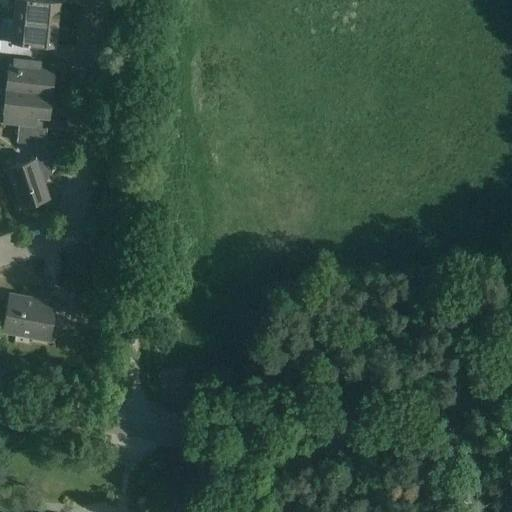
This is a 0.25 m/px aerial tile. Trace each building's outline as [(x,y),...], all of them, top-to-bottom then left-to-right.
[(14,0),(13,19),(57,24),(59,1),(46,0),(14,0)] [(0,53),(34,57),(36,45),(54,47),(57,24),(13,19),(11,33),(0,31),(0,53)] [(0,53),(0,66),(8,67),(7,78),(6,89),(49,94),(52,71),(41,70),(42,59),(42,58),(34,57),(0,53)] [(6,89),(3,112),(4,112),(3,124),(18,125),(34,127),(34,126),(35,115),(47,117),(49,94),(6,89)] [(34,127),(18,125),(16,142),(37,145),(35,159),(7,168),(20,207),(48,197),(42,178),(51,174),(53,154),(44,153),(46,129),(34,127)] [(30,337),(49,340),(56,302),(8,294),(2,327),(31,332),(30,337)]
